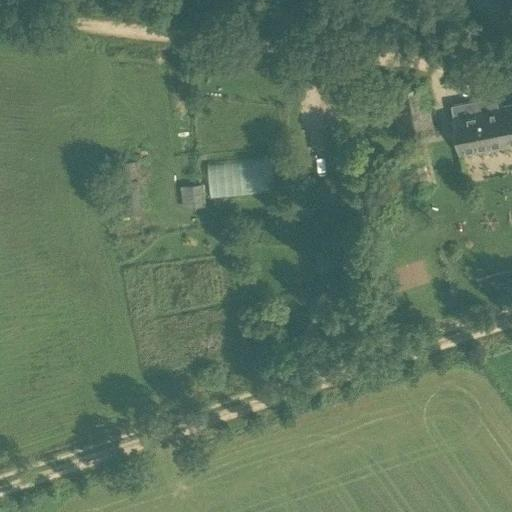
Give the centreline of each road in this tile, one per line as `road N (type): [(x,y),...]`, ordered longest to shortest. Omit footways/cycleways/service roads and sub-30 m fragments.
road 1 (track): [(0,490),(511,320)]
road 2 (track): [(511,66),(216,40)]
road 3 (track): [(216,40),(0,17)]
